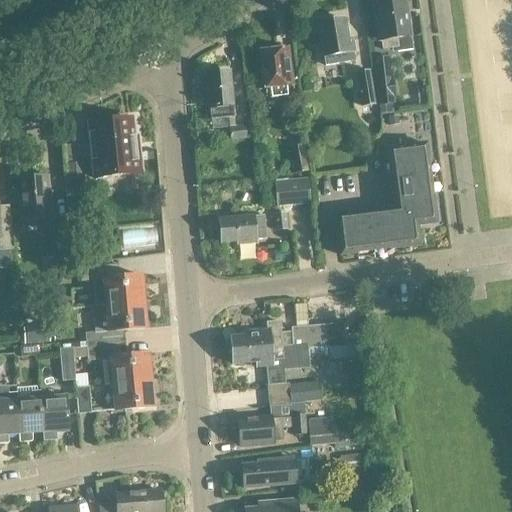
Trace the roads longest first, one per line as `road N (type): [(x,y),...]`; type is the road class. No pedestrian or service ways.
road 1 (residential): [(188,299),(511,252)]
road 2 (residential): [(188,299),(168,95),(155,54)]
road 3 (residential): [(0,490),(197,446)]
road 4 (tertiary): [(0,127),(155,54)]
road 5 (residential): [(197,446),(188,299)]
